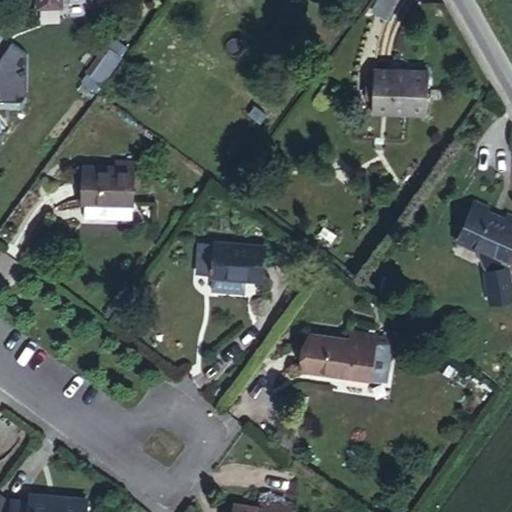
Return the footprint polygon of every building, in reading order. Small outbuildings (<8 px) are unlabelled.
[(91,7),(91,0),(28,0),(28,8),(71,7),(91,7)] [(376,0),(372,10),(388,16),(393,0),(376,0)] [(66,21),(71,16),(71,7),(28,8),(29,27),(56,26),(66,21)] [(95,85),(114,57),(96,44),(87,56),(92,60),(80,76),(95,85)] [(428,116),(430,73),(365,66),(362,110),(428,116)] [(145,194),(144,148),(116,148),(116,156),(86,155),(85,193),(92,193),(143,194),(145,194)] [(143,209),(143,194),(92,193),(92,209),(143,209)] [(285,286),(288,246),(235,242),(235,244),(233,278),(233,282),(285,286)] [(233,278),(235,244),(222,244),(220,278),(233,278)] [(511,288),(511,248),(488,245),(483,284),(511,288)] [(371,333),(372,331),(347,328),(345,338),(303,330),(296,370),(363,382),(363,378),(371,333)] [(384,382),(392,337),(371,333),(363,378),(384,382)] [(269,511),(269,492),(249,491),(248,500),(215,498),(214,511),(269,511)] [(82,511),(84,499),(26,494),(25,505),(3,503),(2,511),(82,511)]
